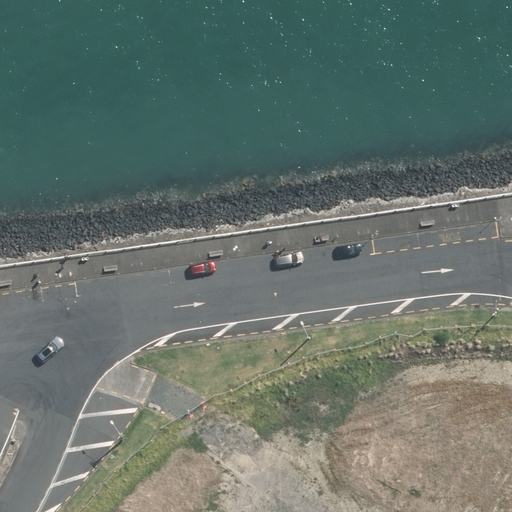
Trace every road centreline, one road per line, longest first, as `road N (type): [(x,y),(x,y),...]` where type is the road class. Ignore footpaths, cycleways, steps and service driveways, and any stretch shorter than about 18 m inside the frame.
road 1 (residential): [(48,333),(176,303),(453,269),(511,270)]
road 2 (residential): [(48,333),(44,413),(4,511)]
